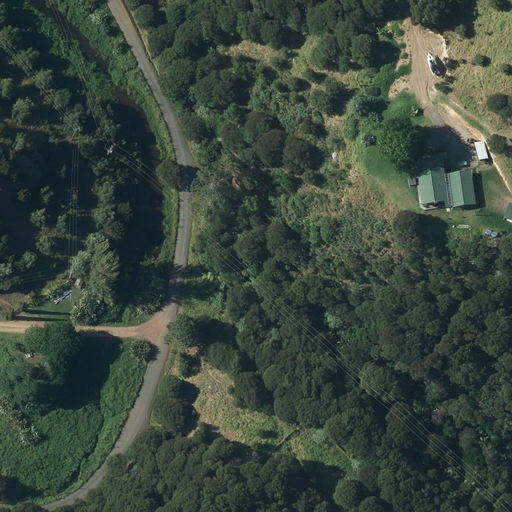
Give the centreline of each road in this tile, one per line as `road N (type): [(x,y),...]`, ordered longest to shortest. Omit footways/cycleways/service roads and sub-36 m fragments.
road 1 (unclassified): [(163,331),(178,267),(184,174),(165,100),(116,0)]
road 2 (track): [(0,296),(62,274),(90,226),(83,184),(60,133),(0,55)]
road 3 (unclassified): [(163,331),(134,425),(103,471),(51,508),(0,509)]
